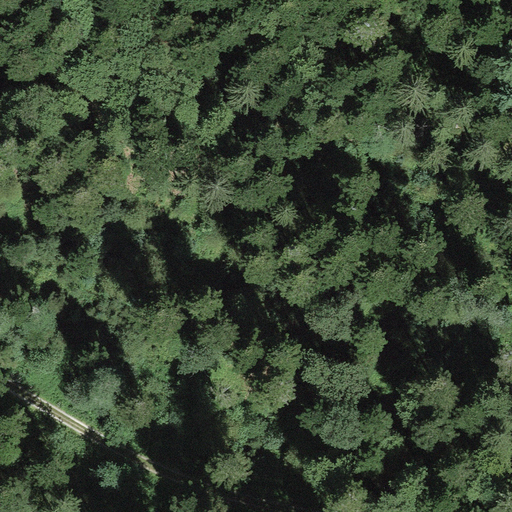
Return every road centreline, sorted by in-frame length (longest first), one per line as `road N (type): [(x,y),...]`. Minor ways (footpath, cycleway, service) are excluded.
road 1 (track): [(0,379),(189,486),(300,511)]
road 2 (track): [(189,486),(58,511)]
